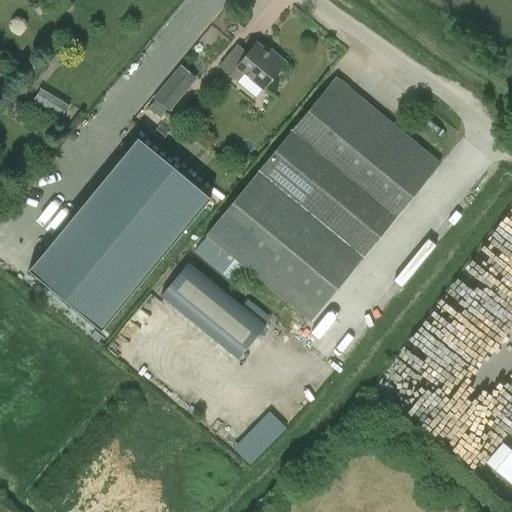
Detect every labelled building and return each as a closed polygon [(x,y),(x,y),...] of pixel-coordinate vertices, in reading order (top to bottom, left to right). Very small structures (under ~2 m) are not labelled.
[(58,0),(67,12),(72,7),(67,0),(58,0)] [(238,45),(219,68),(237,83),(245,73),(264,89),(285,64),(270,52),(268,55),(256,44),(248,54),(238,45)] [(26,73),(36,65),(28,54),(18,62),(26,73)] [(170,112),(190,87),(174,74),(153,98),(170,112)] [(220,272),(232,258),(310,322),(362,258),(363,258),(440,164),(438,163),(436,161),(425,152),(424,150),(423,151),(410,140),(410,139),(409,138),(408,138),(395,127),(394,126),(393,126),(380,115),(379,113),(378,114),(365,103),(366,102),(349,89),(337,79),(335,77),(203,234),(205,236),(193,250),(220,272)] [(64,119),(72,105),(42,88),(34,102),(64,119)] [(31,274),(103,335),(214,202),(141,142),(31,274)] [(511,236),(471,289),(511,320),(511,236)] [(264,325),(242,307),(188,263),(161,297),(238,360),(265,326),(264,325)] [(237,449),(254,465),(290,426),(272,410),(237,449)] [(511,448),(494,433),(476,454),(511,482),(511,480),(511,448)]
